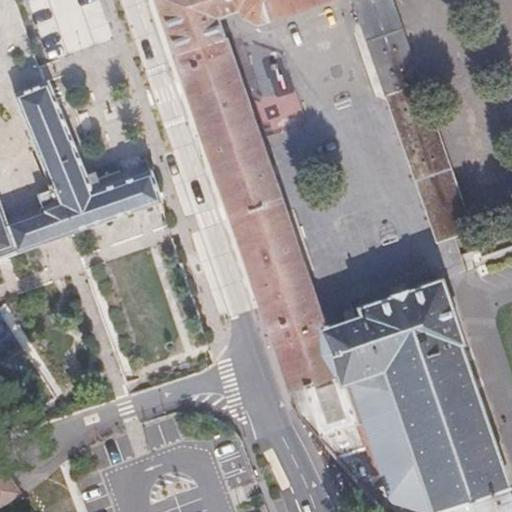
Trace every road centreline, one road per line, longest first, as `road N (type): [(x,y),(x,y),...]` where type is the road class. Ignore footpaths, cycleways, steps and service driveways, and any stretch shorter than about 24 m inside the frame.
road 1 (tertiary): [(256,368),(131,0)]
road 2 (residential): [(0,441),(8,450),(256,368)]
road 3 (tertiary): [(314,511),(256,368)]
